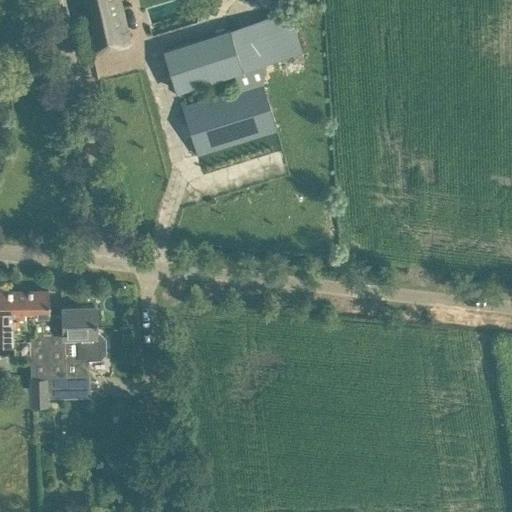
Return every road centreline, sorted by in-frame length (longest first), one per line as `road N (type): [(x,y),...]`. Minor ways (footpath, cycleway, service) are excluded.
road 1 (unclassified): [(142,259),(511,307)]
road 2 (unclassified): [(106,255),(58,0)]
road 3 (unclassified): [(151,459),(142,259)]
